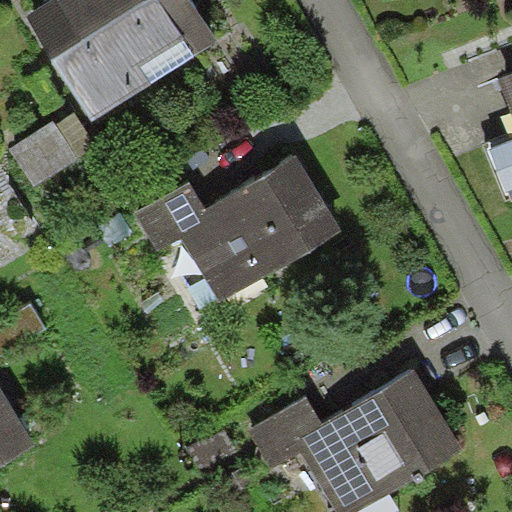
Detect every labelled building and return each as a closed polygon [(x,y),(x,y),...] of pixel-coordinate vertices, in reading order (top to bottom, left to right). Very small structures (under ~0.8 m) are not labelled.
[(202,0),(27,0),(93,105),(219,27),(202,0)] [(511,56),(498,62),(511,95),(511,56)] [(79,152),(52,109),(9,136),(36,179),(79,152)] [(342,215),(296,140),(223,184),(206,194),(174,214),(183,229),(220,289),(342,215)] [(174,214),(206,194),(190,169),(134,204),(159,244),(183,229),(174,214)] [(133,224),(121,206),(98,221),(110,240),(133,224)] [(32,296),(0,314),(0,348),(46,321),(32,296)] [(463,435),(413,356),(334,405),(323,411),(294,430),(302,443),(344,510),(463,435)] [(0,449),(35,428),(0,371),(0,449)] [(294,430),(323,411),(307,385),(249,422),(273,461),(302,443),(294,430)] [(247,457),(221,473),(230,488),(256,472),(247,457)]
